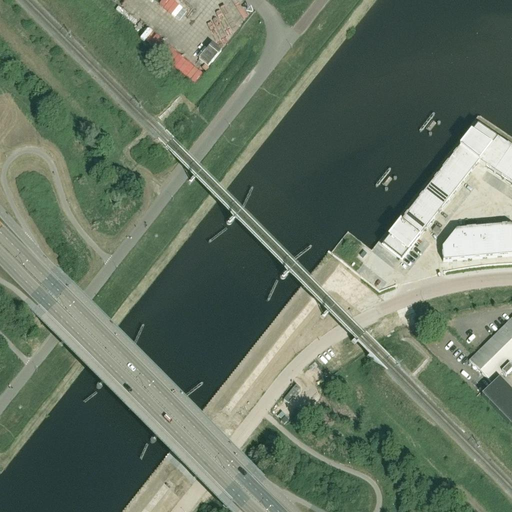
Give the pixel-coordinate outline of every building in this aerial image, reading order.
[(182,1),(176,8),(185,15),(190,9),(182,1)] [(209,67),(213,62),(206,54),(201,59),(209,67)] [(511,149),(477,126),(382,247),(401,262),(479,164),(511,186),(511,149)] [(239,205),(231,214),(230,216),(229,217),(230,218),(230,219),(231,220),(232,220),(233,220),(234,220),(235,220),(243,209),(244,208),(244,207),(243,206),(243,205),(242,205),(241,205),(240,205),(239,205)] [(456,232),(442,249),(443,263),(511,256),(511,228),(510,227),(456,232)] [(441,232),(436,228),(433,232),(438,236),(441,232)] [(436,254),(439,274),(444,273),(441,253),(436,254)] [(293,259),(286,268),(284,270),(284,271),(284,272),(284,273),(285,274),(286,274),(287,275),(288,275),(289,274),(297,263),(298,262),(298,261),(297,260),(297,259),(296,259),(295,259),(294,259),(293,259)] [(511,319),(469,362),(469,361),(469,362),(491,385),(492,384),(491,384),(502,373),(506,377),(511,370),(511,319)] [(464,355),(446,336),(437,345),(456,364),(464,355)] [(130,342),(115,361),(100,380),(100,381),(100,382),(100,383),(101,384),(101,385),(102,385),(104,385),(105,385),(135,346),(136,344),(135,343),(135,342),(134,342),(133,341),(132,341),(131,342),(130,342)] [(511,393),(499,380),(482,397),(511,428),(511,393)] [(389,389),(398,404),(405,399),(397,385),(389,389)] [(184,396),(169,415),(154,434),(154,435),(154,436),(154,437),(155,438),(155,439),(156,439),(158,439),(159,439),(189,400),(190,398),(189,397),(188,396),(187,395),(186,395),(185,396),(184,396)]
